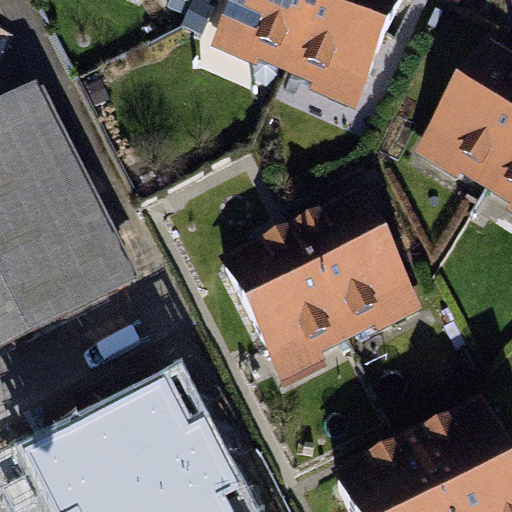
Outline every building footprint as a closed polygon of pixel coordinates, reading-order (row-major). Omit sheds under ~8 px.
[(243,0),(221,53),(293,85),(330,0),(243,0)] [(359,114),(409,0),(330,0),(293,85),(359,114)] [(511,158),(511,53),(494,42),(420,159),(487,199),(511,158)] [(37,114),(0,132),(0,354),(127,289),(37,114)] [(511,158),(487,199),(511,215),(511,158)] [(366,203),(295,238),(352,350),(422,315),(366,203)] [(295,238),(231,271),(287,382),(352,350),(295,238)] [(249,511),(186,385),(36,460),(62,511),(249,511)] [(511,511),(511,445),(499,420),(351,492),(360,511),(511,511)]
